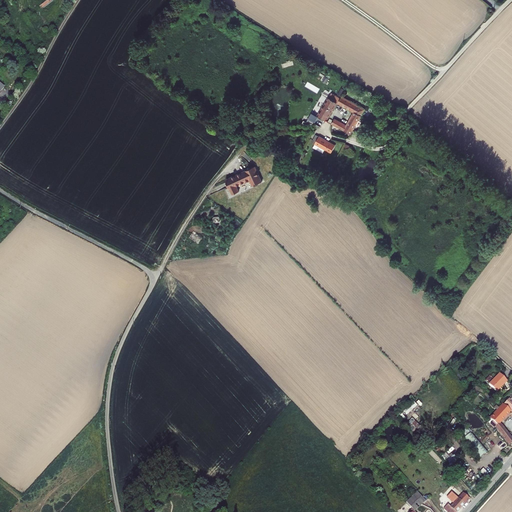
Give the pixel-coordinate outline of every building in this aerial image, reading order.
[(320,116),(329,120),(339,102),(357,112),(349,126),(336,119),(334,123),(353,134),(366,109),(344,96),(342,99),(333,93),(320,116)] [(313,112),(308,120),(315,124),(319,116),(313,112)] [(324,138),(320,145),(330,151),(334,144),(324,138)] [(264,184),(257,168),(228,180),(234,195),(241,192),(239,187),(252,181),(255,187),(264,184)] [(491,383),(498,390),(502,385),(504,386),(509,380),(502,372),(491,383)] [(414,401),(404,410),(408,414),(418,405),(414,401)] [(490,423),(511,445),(511,444),(511,433),(500,423),(511,412),(503,403),(487,420),(490,423)] [(413,417),(408,422),(421,433),(425,428),(413,417)] [(461,432),(465,437),(473,431),(469,426),(461,432)] [(489,451),(471,433),(461,443),(479,461),(489,451)] [(486,476),(489,473),(484,468),(481,471),(486,476)] [(415,509),(416,511),(428,500),(423,494),(420,491),(409,502),(415,509)] [(423,494),(428,500),(432,497),(427,491),(423,494)] [(457,511),(470,498),(463,491),(457,499),(450,493),(446,498),(452,503),(449,507),(453,511),(457,511)]
